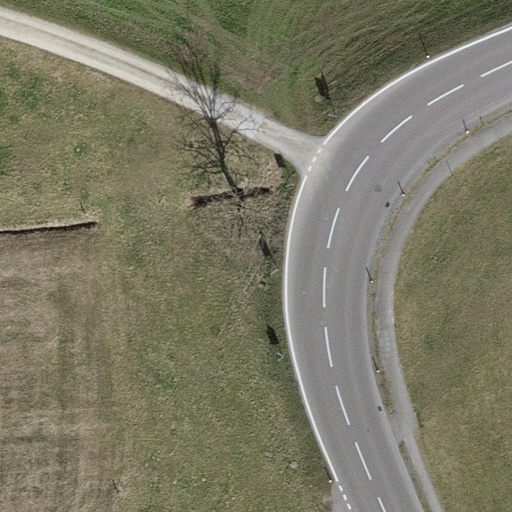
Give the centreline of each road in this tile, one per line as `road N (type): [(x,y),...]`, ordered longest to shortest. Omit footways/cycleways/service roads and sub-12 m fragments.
road 1 (tertiary): [(386,511),(328,332),(326,273),(339,207),(370,155),(397,131),(511,65)]
road 2 (track): [(0,22),(160,80),(354,178)]
